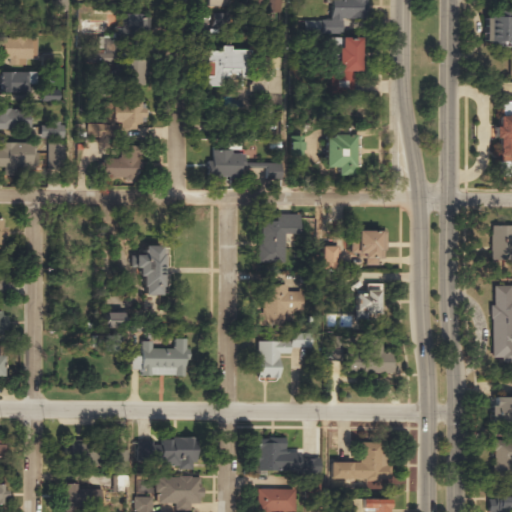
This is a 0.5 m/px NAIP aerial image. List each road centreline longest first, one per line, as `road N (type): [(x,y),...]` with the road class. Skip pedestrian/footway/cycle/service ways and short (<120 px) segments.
road 1 (secondary): [(403,0),(404,96),(422,196),(430,511)]
road 2 (secondary): [(458,511),(452,0)]
road 3 (residential): [(511,196),(0,193)]
road 4 (residential): [(459,412),(0,407)]
road 5 (residential): [(36,193),(35,511)]
road 6 (residential): [(229,194),(229,511)]
road 7 (residential): [(182,0),(180,194)]
